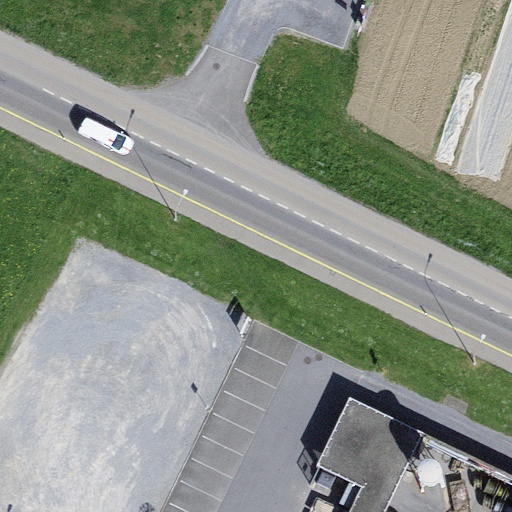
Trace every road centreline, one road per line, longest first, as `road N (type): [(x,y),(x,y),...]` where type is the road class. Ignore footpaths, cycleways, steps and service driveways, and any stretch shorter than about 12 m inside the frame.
road 1 (primary): [(0,70),(511,319)]
road 2 (track): [(249,0),(185,160)]
